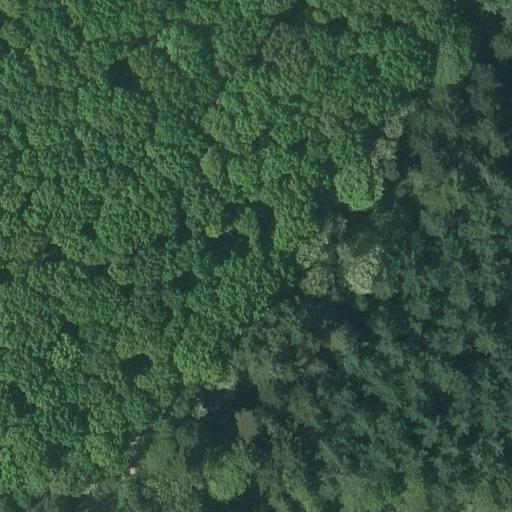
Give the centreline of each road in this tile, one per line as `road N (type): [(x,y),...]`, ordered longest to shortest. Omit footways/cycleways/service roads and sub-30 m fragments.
road 1 (track): [(96,475),(428,0)]
road 2 (track): [(511,482),(96,475)]
